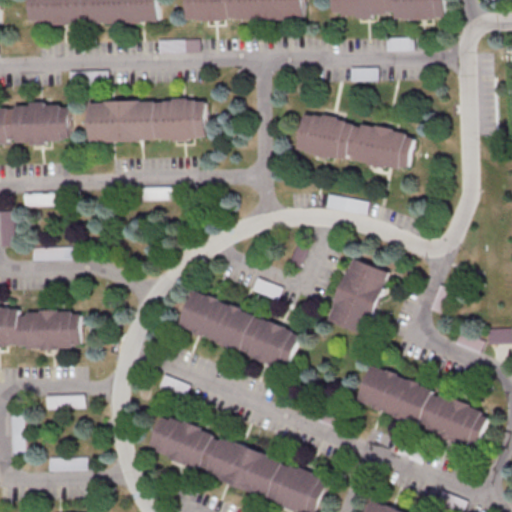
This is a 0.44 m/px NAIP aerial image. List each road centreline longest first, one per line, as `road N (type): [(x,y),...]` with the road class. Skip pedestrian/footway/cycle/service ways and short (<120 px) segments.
road 1 (residential): [(471,0),(474,181),(459,235),(430,248),(354,221),(265,221),(216,242),(175,273),(137,324),(118,390),(126,451),(152,511)]
road 2 (residential): [(511,24),(483,27),(439,59),(0,69)]
road 3 (residential): [(126,352),(472,494),(489,493)]
road 4 (residential): [(507,511),(489,493),(510,380),(416,324),(439,248)]
road 5 (residential): [(259,61),(265,221)]
